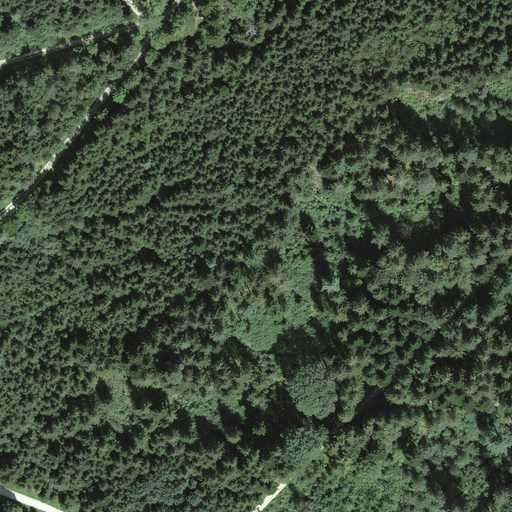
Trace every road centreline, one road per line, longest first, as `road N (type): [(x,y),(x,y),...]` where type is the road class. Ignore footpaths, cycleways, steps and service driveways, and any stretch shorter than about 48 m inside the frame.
road 1 (track): [(252,511),(511,250)]
road 2 (track): [(177,0),(32,186),(0,215)]
road 3 (track): [(125,0),(157,26),(0,64)]
road 4 (track): [(360,402),(511,411)]
